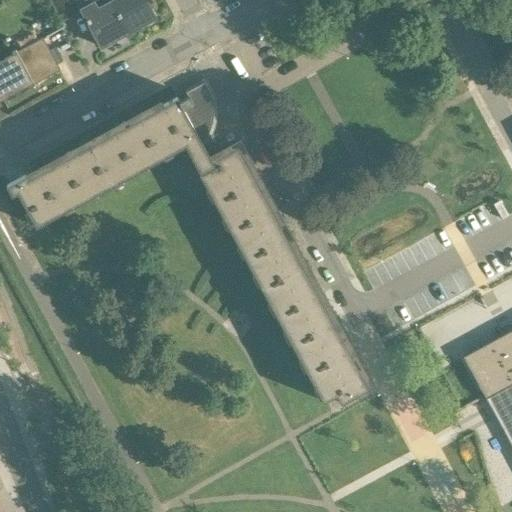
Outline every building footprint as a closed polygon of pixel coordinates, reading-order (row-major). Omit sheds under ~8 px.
[(48,0),(61,23),(75,15),(67,0),(48,0)] [(101,48),(128,33),(109,0),(102,0),(94,5),(91,0),(74,0),(81,12),(101,48)] [(109,0),(128,33),(154,19),(143,0),(109,0)] [(48,52),(42,40),(15,54),(14,52),(11,54),(12,56),(0,62),(0,101),(31,85),(32,86),(59,71),(55,64),(62,60),(55,48),(48,52)] [(213,109),(212,103),(211,98),(210,95),(209,92),(208,89),(204,83),(186,93),(189,98),(179,103),(177,98),(163,106),(166,111),(30,185),(25,175),(6,186),(12,196),(17,193),(36,228),(186,147),(201,174),(199,175),(322,403),(336,395),(340,404),(362,392),(234,155),(214,166),(203,147),(209,135),(212,126),(213,119),(213,112),(213,109)] [(120,271),(129,267),(125,259),(116,264),(120,271)] [(81,289),(89,284),(86,278),(77,282),(81,289)] [(504,340),(502,336),(463,358),(483,395),(485,398),(491,410),(494,408),(498,416),(496,418),(511,447),(511,330),(511,331),(511,333),(511,335),(508,337),(504,340)]
